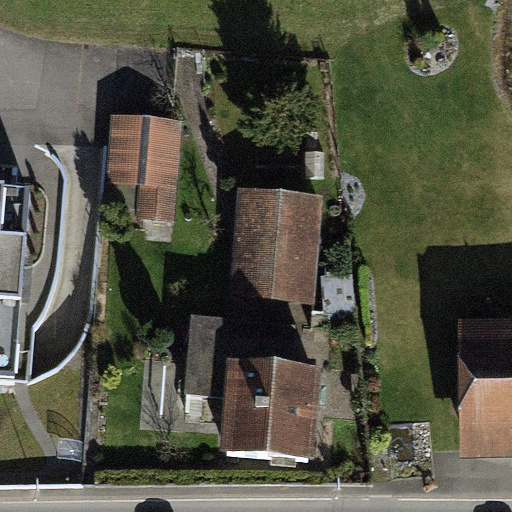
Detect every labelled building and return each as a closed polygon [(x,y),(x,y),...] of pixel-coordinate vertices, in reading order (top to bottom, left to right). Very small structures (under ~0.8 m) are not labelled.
[(184,121),(115,116),(108,199),(177,205),(184,121)] [(323,200),(252,195),(245,298),(316,303),(323,200)] [(32,201),(0,198),(0,389),(19,391),(32,201)] [(304,338),(200,330),(194,410),(239,414),(236,458),(322,464),(328,374),(301,372),(304,338)] [(511,341),(466,342),(468,450),(511,448),(511,341)]
